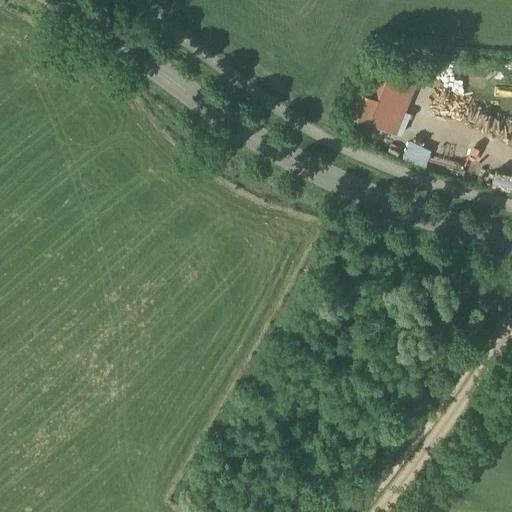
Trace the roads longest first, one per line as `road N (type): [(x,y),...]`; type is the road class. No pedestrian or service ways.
road 1 (secondary): [(53,0),(278,153),(427,219),(511,238)]
road 2 (track): [(511,329),(376,511)]
